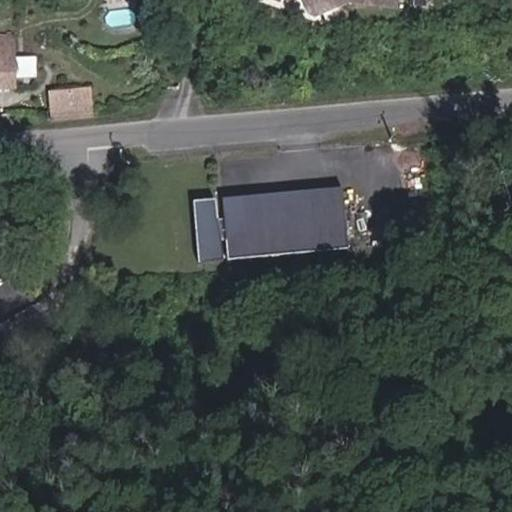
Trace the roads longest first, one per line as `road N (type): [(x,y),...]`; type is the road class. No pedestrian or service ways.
road 1 (tertiary): [(511,98),(77,142)]
road 2 (residential): [(77,142),(87,198),(81,242),(45,305),(0,340)]
road 3 (unknown): [(171,133),(204,0)]
